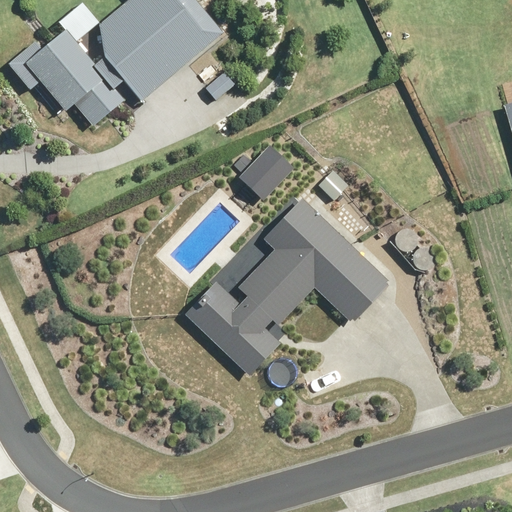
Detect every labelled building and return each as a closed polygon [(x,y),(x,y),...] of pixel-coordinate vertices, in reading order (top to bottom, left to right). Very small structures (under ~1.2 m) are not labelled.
[(83,2),(8,66),(28,89),(39,80),(58,103),(71,92),(91,115),(126,86),(139,101),(223,30),(197,0),(118,0),(121,3),(99,21),(83,2)] [(221,73),(202,91),(213,104),(233,87),(221,73)] [(511,101),(503,103),(511,139),(511,101)] [(211,273),(170,314),(239,381),(269,350),(248,330),(301,275),(347,320),(386,280),(298,195),(257,237),(273,252),(233,294),(211,273)] [(404,222),(388,239),(424,273),(440,256),(404,222)]
